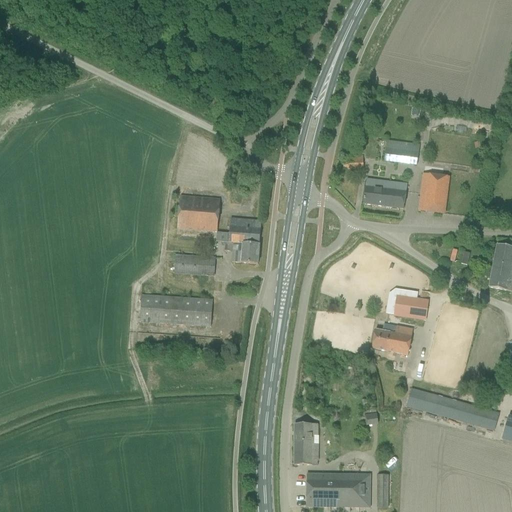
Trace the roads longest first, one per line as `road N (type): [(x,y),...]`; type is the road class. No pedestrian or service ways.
road 1 (unclassified): [(284,511),(285,411),(308,272),(348,220)]
road 2 (unclassified): [(245,147),(0,24)]
road 3 (unclassified): [(337,0),(286,108),(245,147)]
road 4 (primary): [(353,18),(323,71),(294,174)]
road 5 (primary): [(273,359),(305,197)]
road 6 (primary): [(291,195),(273,359)]
road 7 (primary): [(309,177),(353,18)]
road 8 (primary): [(265,511),(273,359)]
road 9 (unclassified): [(511,311),(404,247),(388,228)]
road 10 (unclassified): [(321,200),(354,67)]
road 11 (unclassified): [(511,233),(388,228)]
